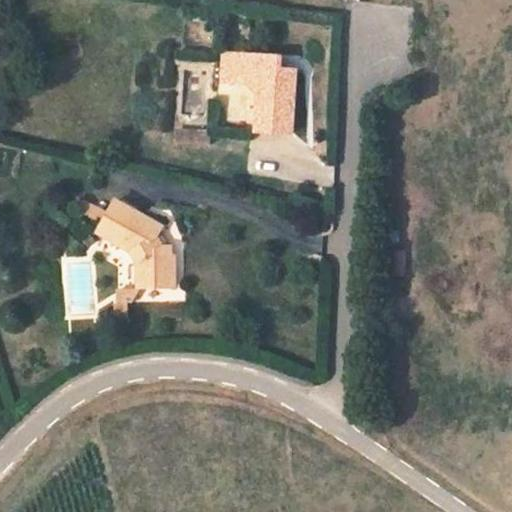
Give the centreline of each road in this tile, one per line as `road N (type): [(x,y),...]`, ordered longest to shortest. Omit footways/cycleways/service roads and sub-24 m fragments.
road 1 (residential): [(345,10),(338,379),(327,419)]
road 2 (residential): [(0,469),(64,408),(152,373),(248,385),(327,419)]
road 3 (residential): [(327,419),(464,511)]
